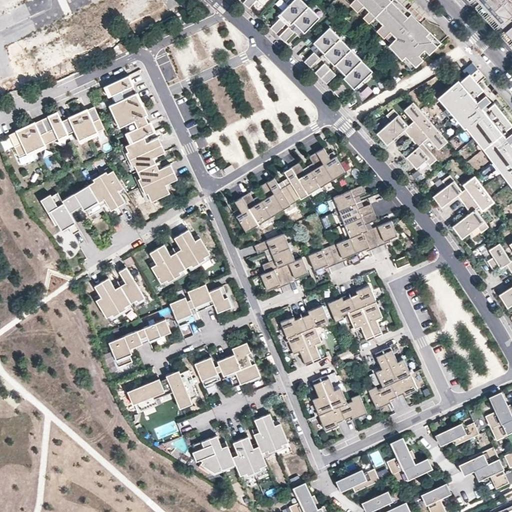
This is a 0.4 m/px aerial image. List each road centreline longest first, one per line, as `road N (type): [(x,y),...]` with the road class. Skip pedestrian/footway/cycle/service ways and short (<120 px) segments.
road 1 (residential): [(451,258),(337,116)]
road 2 (residential): [(146,52),(4,116)]
road 3 (residential): [(337,116),(208,189)]
road 4 (residential): [(208,189),(91,262)]
road 5 (residential): [(257,308),(208,189)]
road 6 (residential): [(260,315),(148,362)]
